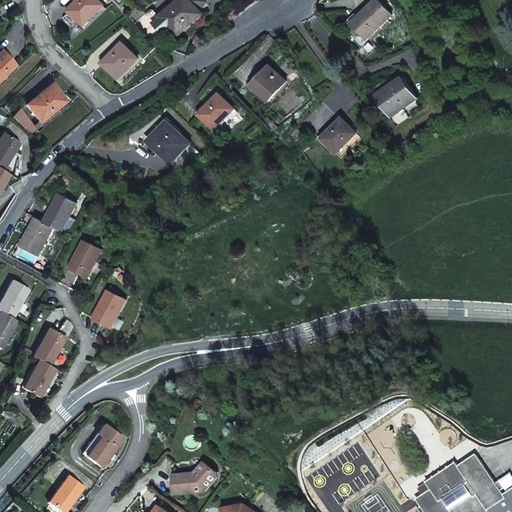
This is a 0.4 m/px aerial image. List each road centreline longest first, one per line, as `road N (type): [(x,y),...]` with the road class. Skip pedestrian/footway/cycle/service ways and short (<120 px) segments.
road 1 (tertiary): [(127,374),(173,357),(392,312),(511,314)]
road 2 (residential): [(302,0),(111,111)]
road 3 (residential): [(0,237),(67,146),(111,111)]
road 4 (residential): [(92,511),(139,440),(140,411),(127,374)]
road 5 (residential): [(58,288),(87,340),(61,416)]
road 6 (residential): [(37,0),(49,51),(111,111)]
